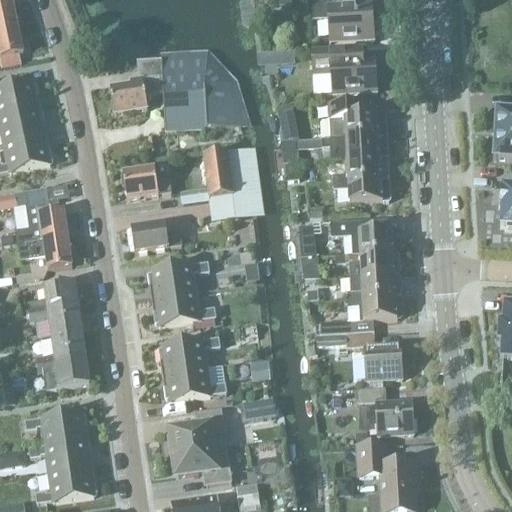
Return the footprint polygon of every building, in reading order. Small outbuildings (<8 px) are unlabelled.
[(354,7),(354,10),(338,11),(336,0),(307,0),(309,23),(329,22),(330,46),(374,43),(372,6),(354,7)] [(0,36),(18,32),(16,23),(19,22),(21,19),(20,11),(16,9),(13,10),(13,7),(0,9),(0,36)] [(18,32),(0,36),(0,63),(23,58),(23,55),(26,54),(28,51),(27,43),(23,41),(20,42),(18,32)] [(363,51),(313,54),(314,80),(332,79),(333,98),(377,96),(375,62),(364,63),(363,51)] [(261,55),(259,67),(276,70),(278,58),(261,55)] [(279,68),(293,67),(293,56),(278,56),(279,68)] [(146,101),(162,98),(160,81),(163,81),(162,64),(138,66),(141,83),(130,84),(131,89),(110,92),(114,119),(148,114),(146,101)] [(33,88),(33,86),(0,92),(0,120),(38,113),(36,103),(40,103),(37,88),(33,88)] [(208,133),(205,91),(163,93),(166,136),(208,133)] [(366,106),(329,109),(331,143),(387,140),(387,126),(385,125),(384,117),(366,118),(366,106)] [(38,114),(38,113),(0,120),(0,129),(0,130),(4,149),(44,141),(42,130),(46,130),(42,113),(38,114)] [(511,115),(496,115),(493,163),(511,163),(511,115)] [(296,132),(282,135),(284,145),(298,144),(296,132)] [(331,143),(323,143),(323,152),(331,151),(332,164),(347,163),(347,164),(381,162),(381,161),(386,161),(386,155),(388,153),(387,140),(331,143)] [(46,151),(44,141),(4,149),(8,168),(3,169),(3,168),(0,168),(0,178),(10,176),(10,177),(50,168),(50,166),(53,165),(50,150),(46,151)] [(317,144),(297,145),(298,153),(317,152),(317,144)] [(229,154),(203,158),(209,202),(213,226),(253,220),(250,197),(235,199),(229,154)] [(348,178),(333,179),(333,186),(388,183),(390,180),(389,171),(387,169),(386,161),(381,161),(381,162),(347,164),(348,178)] [(298,168),(285,169),(287,186),(300,184),(298,168)] [(123,177),(127,203),(172,197),(170,183),(157,184),(155,172),(123,177)] [(388,183),(333,186),(334,194),(349,193),(350,208),(383,206),(389,206),(388,197),(390,195),(390,186),(388,184),(388,183)] [(502,195),(501,207),(504,207),(503,227),(507,227),(507,231),(511,230),(511,192),(505,192),(505,195),(502,195)] [(182,197),(183,208),(207,205),(206,193),(182,197)] [(0,200),(0,213),(42,206),(40,195),(0,200)] [(16,235),(18,248),(68,241),(64,215),(51,217),(50,209),(27,213),(30,234),(16,235)] [(377,223),(331,226),(332,241),(352,240),(353,259),(353,260),(394,257),(393,234),(377,235),(377,223)] [(131,233),(135,257),(169,252),(182,250),(179,235),(167,237),(166,228),(131,233)] [(314,242),(313,231),(299,233),(300,243),(314,242)] [(68,241),(18,248),(20,264),(46,261),(48,274),(72,271),(68,241)] [(353,259),(345,259),(346,267),(361,267),(362,281),(395,279),(395,272),(398,272),(400,269),(400,260),(397,258),(394,258),(394,257),(353,260),(353,259)] [(315,261),(302,262),(304,285),(317,284),(315,261)] [(151,278),(148,279),(150,294),(154,293),(155,303),(195,298),(193,278),(198,278),(198,279),(209,278),(208,268),(192,270),(191,270),(151,275),(151,278)] [(257,268),(245,270),(247,286),(260,284),(257,268)] [(395,279),(362,281),(350,282),(350,296),(347,296),(348,304),(396,301),(396,300),(399,299),(402,297),(401,288),(399,286),(396,286),(395,279)] [(46,304),(28,307),(30,320),(79,313),(77,301),(80,301),(83,298),(81,291),(79,289),(75,289),(75,287),(44,291),(46,304)] [(199,325),(216,323),(214,313),(203,315),(204,316),(198,317),(195,298),(155,303),(157,314),(153,314),(155,329),(159,329),(159,331),(200,326),(199,325)] [(396,302),(396,301),(348,304),(349,326),(320,327),(321,339),(353,337),(352,326),(398,323),(397,315),(400,315),(402,313),(402,304),(400,302),(396,302)] [(343,324),(341,306),(316,309),(318,327),(343,324)] [(511,310),(505,310),(504,328),(500,328),(499,344),(503,344),(502,362),(511,362),(511,310)] [(49,325),(52,342),(82,338),(79,313),(30,320),(31,327),(49,325)] [(316,352),(346,350),(347,353),(365,352),(367,385),(402,383),(400,350),(375,351),(374,337),(315,341),(316,352)] [(36,363),(37,370),(86,363),(82,338),(52,342),(54,360),(36,363)] [(164,368),(166,378),(206,373),(203,353),(209,352),(209,354),(220,353),(218,343),(202,345),(162,350),(162,353),(158,354),(160,369),(164,368)] [(86,363),(37,370),(38,378),(44,377),(46,395),(90,389),(86,363)] [(268,368),(253,369),(255,385),(269,383),(268,368)] [(235,385),(235,369),(220,369),(220,385),(235,385)] [(209,392),(206,373),(166,378),(167,388),(163,389),(166,404),(170,404),(170,406),(210,401),(210,400),(226,398),(225,388),(214,389),(214,391),(209,392)] [(376,407),(378,441),(413,439),(411,405),(386,407),(385,392),(357,394),(358,408),(376,407)] [(273,405),(241,410),(243,426),(276,421),(273,405)] [(170,457),(174,456),(174,458),(226,451),(221,415),(196,419),(198,432),(171,436),(171,440),(168,441),(170,457)] [(38,432),(43,431),(46,450),(86,444),(85,435),(89,434),(87,419),(83,419),(82,417),(42,422),(42,423),(26,425),(27,435),(38,434),(38,432)] [(332,440),(322,441),(323,451),(332,450),(332,440)] [(90,444),(86,445),(86,444),(46,450),(30,452),(31,462),(42,461),(42,459),(47,458),(50,478),(90,472),(89,462),(93,461),(90,444)] [(233,465),(262,466),(262,447),(234,446),(233,465)] [(385,449),(357,450),(359,482),(381,480),(382,500),(369,500),(369,511),(415,511),(414,487),(418,486),(417,467),(386,468),(385,449)] [(177,481),(204,477),(206,490),(231,486),(226,451),(174,458),(174,461),(171,461),(173,477),(177,476),(177,481)] [(23,454),(10,456),(12,471),(26,469),(23,454)] [(95,482),(91,482),(90,472),(50,478),(52,497),(47,498),(47,496),(36,498),(37,508),(54,506),(94,500),(94,498),(98,497),(95,482)] [(237,492),(240,511),(260,509),(257,489),(237,492)] [(219,511),(218,503),(171,509),(171,511),(219,511)]
